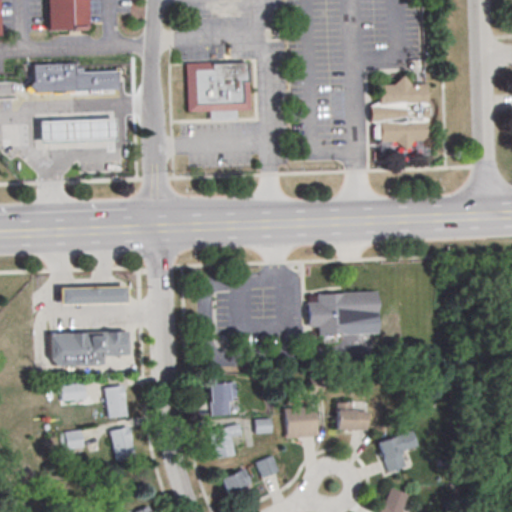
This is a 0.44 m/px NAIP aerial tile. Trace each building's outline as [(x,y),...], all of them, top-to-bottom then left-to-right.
[(41,0),(84,0),(86,27),(42,29),(41,0)] [(247,112),(246,63),(183,65),(185,114),(207,113),(207,123),(234,122),(234,112),(247,112)] [(31,66),(32,94),(73,92),(73,85),(79,85),(79,70),(72,70),(72,65),(31,66)] [(375,87),(390,87),(399,77),(409,86),(423,86),(425,142),(409,143),(401,152),(392,144),(377,144),(377,126),(368,123),(367,107),(376,103),(375,87)] [(37,123),(37,146),(113,143),(112,120),(37,123)] [(82,290),(56,291),(56,308),(83,307),(124,306),(123,289),(82,290)] [(304,292),(373,290),(373,315),(341,315),(341,333),(315,334),(315,326),(304,325),(304,301),(304,292)] [(46,336),(47,362),(54,369),(98,367),(98,358),(124,357),(123,334),(46,336)] [(227,414),(227,383),(205,383),(205,414),(227,414)] [(52,384),(52,399),(82,399),(82,384),(52,384)] [(101,388),(120,385),(124,418),(106,420),(101,388)] [(333,430),(364,430),(364,411),(353,411),(353,402),(333,402),(333,430)] [(282,438),(314,436),(312,406),(280,407),(282,438)] [(251,418),(251,433),(269,433),(268,418),(251,418)] [(207,428),(211,457),(231,455),(228,435),(238,434),(236,424),(207,428)] [(107,430),(114,460),(132,456),(126,426),(107,430)] [(58,432),(60,449),(80,447),(79,429),(58,432)] [(373,441),(383,471),(403,465),(398,452),(412,448),(406,431),(373,441)] [(260,479),(277,473),(270,455),(253,462),(260,479)] [(216,479),(225,498),(244,489),(234,470),(216,479)] [(401,511),(399,511),(404,493),(383,487),(375,511),(401,511)]
